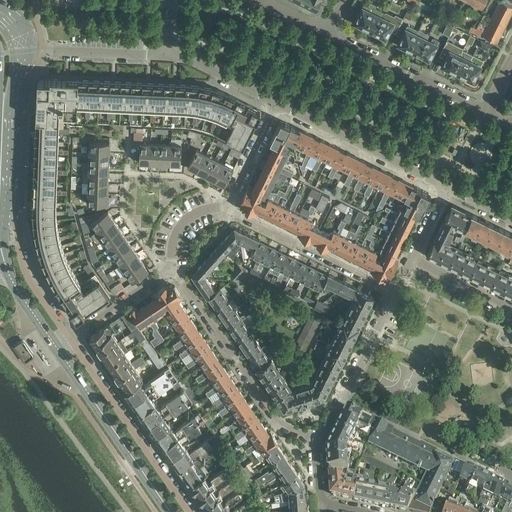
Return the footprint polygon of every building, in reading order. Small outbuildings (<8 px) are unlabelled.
[(296,0),(316,9),(320,0),(296,0)] [(464,0),(465,0),(482,9),(486,0),(464,0)] [(511,6),(500,1),(492,18),(505,25),(511,11),(511,6)] [(354,23),(358,25),(359,26),(362,28),(363,27),(364,28),(372,12),(376,5),(370,3),(369,6),(363,3),(354,23)] [(410,5),(408,8),(404,16),(410,19),(414,11),(413,11),(415,7),(410,5)] [(372,12),(365,28),(365,30),(369,31),(370,31),(375,33),(383,15),(385,13),(374,8),(372,12)] [(383,15),(375,33),(376,33),(376,35),(379,37),(381,36),(386,38),(389,30),(396,33),(403,18),(396,15),(395,17),(385,12),(385,13),(383,15)] [(505,25),(492,18),(483,36),(496,43),(505,25)] [(448,24),(446,27),(445,27),(442,33),(448,36),(451,30),(453,26),(448,24)] [(407,25),(398,44),(402,46),(402,48),(406,50),(407,49),(408,49),(416,34),(418,30),(412,27),(407,25)] [(416,34),(408,49),(409,50),(409,51),(413,53),(414,52),(419,54),(429,34),(418,29),(418,30),(416,34)] [(429,34),(419,54),(419,55),(419,56),(423,58),(424,57),(429,60),(439,40),(433,38),(432,41),(426,39),(429,34)] [(474,37),(470,35),(466,42),(471,45),(474,37)] [(446,68),(446,69),(450,71),(451,70),(452,71),(461,53),(463,48),(447,40),(439,55),(445,57),(441,65),(446,68)] [(480,40),(478,45),(488,50),(491,45),(480,40)] [(461,53),(452,71),(456,73),(456,75),(460,76),(461,75),(462,76),(470,60),(473,55),(462,50),(461,53)] [(470,60),(462,76),(463,76),(463,78),(467,80),(468,79),(473,81),(482,62),(483,60),(473,55),(470,60)] [(36,108),(35,119),(59,120),(81,122),(103,123),(157,125),(184,126),(193,127),(201,129),(210,132),(218,135),(219,136),(243,147),(249,136),(253,128),(259,116),(261,111),(257,109),(257,108),(247,103),(237,98),(225,93),(213,89),(200,86),(186,85),(78,80),(66,79),(45,78),(42,78),(41,78),(38,81),(37,82),(37,85),(36,108)] [(59,129),(59,120),(35,119),(32,200),(32,212),(33,222),(34,232),(36,242),(39,252),(42,261),(46,270),(51,280),(56,288),(61,297),(62,298),(67,305),(73,314),(76,319),(81,316),(110,296),(95,273),(81,283),(76,276),(71,268),(68,261),(64,253),(61,245),(59,236),(58,228),(57,220),(56,211),(56,203),(56,194),(56,190),(57,174),(57,170),(58,153),(58,149),(59,133),(59,129)] [(279,123),(274,134),(283,139),(290,125),(283,121),(279,123)] [(300,129),(290,125),(283,139),(287,141),(288,140),(293,143),(300,129)] [(139,163),(150,163),(150,144),(142,143),(143,128),(131,127),(130,132),(134,132),(133,146),(140,146),(139,163)] [(293,144),(297,146),(296,148),(300,150),(308,134),(300,129),(293,143),(294,143),(293,144)] [(287,141),(283,139),(274,134),(270,142),(285,150),(289,143),(287,142),(287,141)] [(300,150),(301,150),(302,148),(308,151),(309,152),(317,138),(308,134),(300,150)] [(308,151),(303,162),(302,163),(303,163),(302,165),(299,164),(300,168),(304,169),(312,153),(318,156),(325,142),(317,138),(309,152),(308,151)] [(89,142),(89,152),(109,153),(109,142),(89,142)] [(274,145),(271,152),(287,160),(288,158),(286,157),(288,153),(294,156),(293,152),(289,150),(288,152),(285,151),(285,150),(270,142),(274,145)] [(322,158),(327,161),(334,146),(325,142),(318,156),(312,167),(316,169),(322,158)] [(161,144),(150,144),(150,163),(160,164),(161,144)] [(160,164),(170,164),(171,144),(161,144),(160,164)] [(181,145),(171,144),(170,164),(181,165),(181,145)] [(338,166),(336,165),(343,151),(334,146),(327,161),(334,164),(328,175),(332,177),(338,166)] [(238,158),(242,152),(232,147),(229,153),(238,158)] [(197,171),(206,154),(196,149),(187,167),(197,171)] [(338,166),(344,169),(351,155),(343,151),(336,165),(338,166)] [(108,163),(109,153),(89,152),(89,162),(108,163)] [(271,152),(267,160),(281,167),(284,161),(286,162),(287,160),(271,152)] [(206,176),(215,158),(206,154),(197,171),(206,176)] [(344,169),(350,172),(352,173),(359,159),(351,155),(344,169)] [(215,181),(224,163),(215,158),(206,176),(215,181)] [(360,177),(362,178),(369,163),(359,159),(352,173),(350,172),(344,183),(348,185),(354,174),(360,177)] [(267,160),(262,169),(284,180),(287,174),(291,176),(292,173),(281,167),(267,160)] [(89,162),(88,172),(108,173),(108,163),(89,162)] [(215,181),(224,186),(233,168),(224,163),(215,181)] [(364,179),(370,182),(377,167),(369,163),(362,178),(360,177),(354,188),(358,190),(364,179)] [(379,186),(386,172),(377,167),(370,182),(364,193),(368,195),(374,184),(379,186)] [(282,184),(284,180),(262,169),(259,176),(273,184),(275,180),(282,184)] [(108,184),(108,173),(88,172),(88,183),(108,184)] [(390,192),(388,190),(395,176),(386,172),(379,186),(386,190),(376,209),(382,207),(390,192)] [(267,193),(268,194),(269,192),(273,184),(259,176),(253,187),(267,193)] [(404,197),(405,198),(411,185),(395,176),(388,190),(390,192),(396,195),(395,197),(397,198),(398,196),(404,199),(404,197)] [(88,183),(88,193),(107,194),(108,184),(88,183)] [(272,200),(265,214),(274,219),(281,204),(277,202),(278,200),(280,195),(287,198),(293,186),(294,185),(290,183),(287,187),(285,192),(279,189),(277,193),(276,193),(269,192),(268,194),(269,194),(275,195),(272,200)] [(411,200),(410,202),(424,208),(429,197),(428,193),(411,185),(405,198),(411,200)] [(260,200),(262,196),(264,197),(267,193),(253,187),(253,188),(248,186),(245,193),(260,200)] [(334,190),(331,194),(335,196),(340,199),(343,193),(340,192),(341,189),(336,186),(334,190)] [(312,188),(308,195),(317,199),(318,199),(321,193),(320,192),(312,188)] [(107,204),(107,194),(88,193),(87,204),(107,204)] [(258,211),(262,202),(260,200),(245,193),(241,202),(245,204),(243,207),(242,209),(253,214),(255,211),(257,212),(258,211)] [(322,194),(316,207),(323,211),(329,197),(322,194)] [(282,223),(291,227),(298,213),(293,210),(299,199),(295,197),(289,208),(282,223)] [(265,214),(272,200),(268,198),(265,203),(262,202),(258,211),(265,214)] [(283,200),(281,204),(274,219),(282,223),(289,208),(283,205),(285,201),(283,200)] [(420,216),(424,208),(410,202),(410,203),(408,202),(406,206),(404,205),(402,205),(398,204),(395,205),(400,208),(401,207),(420,216)] [(335,205),(334,206),(346,212),(349,206),(342,203),(335,205)] [(463,230),(464,229),(471,214),(452,204),(444,221),(451,224),(463,230)] [(291,227),(301,232),(308,217),(307,217),(309,213),(311,214),(313,211),(309,209),(302,206),(298,213),(291,227)] [(396,211),(396,213),(412,221),(415,215),(420,217),(420,216),(401,207),(400,208),(398,212),(396,211)] [(114,220),(108,211),(91,222),(97,231),(114,220)] [(349,230),(346,236),(339,251),(349,255),(356,241),(363,226),(361,225),(365,215),(358,211),(357,214),(354,219),(353,221),(359,224),(355,232),(349,230)] [(347,213),(344,220),(348,223),(352,215),(347,213)] [(396,216),(394,222),(408,229),(412,221),(396,213),(394,215),(396,216)] [(504,230),(471,214),(464,229),(473,233),(471,237),(476,239),(477,237),(485,241),(484,243),(487,245),(489,241),(497,245),(504,230)] [(389,231),(403,239),(408,229),(394,222),(382,216),(380,220),(392,226),(389,231)] [(329,234),(318,229),(311,225),(312,223),(310,222),(312,219),(308,217),(301,232),(300,233),(303,234),(301,238),(310,242),(311,240),(316,243),(318,243),(316,246),(325,250),(327,246),(329,247),(330,246),(337,232),(334,230),(332,233),(330,232),(329,234)] [(119,228),(114,220),(97,231),(91,235),(95,240),(101,236),(103,239),(119,228)] [(444,221),(435,239),(442,242),(444,239),(447,240),(448,240),(453,231),(452,230),(449,228),(451,224),(444,221)] [(375,244),(380,249),(381,247),(376,242),(375,241),(377,238),(371,235),(376,225),(372,223),(365,237),(372,240),(369,245),(371,246),(370,248),(364,245),(357,259),(365,264),(373,249),(375,244)] [(330,246),(339,251),(346,236),(340,233),(344,226),(339,224),(338,227),(340,228),(338,232),(337,232),(330,246)] [(119,228),(103,239),(109,248),(125,237),(119,228)] [(234,228),(224,239),(231,246),(230,247),(233,250),(232,251),(234,252),(235,252),(240,247),(239,246),(240,245),(240,242),(239,241),(243,232),(234,228)] [(387,236),(385,239),(400,246),(403,239),(389,231),(381,228),(379,232),(387,236)] [(511,234),(504,230),(497,245),(505,249),(503,253),(509,255),(509,253),(511,254),(511,234)] [(243,232),(239,241),(254,249),(258,239),(243,232)] [(109,248),(115,256),(131,245),(125,237),(109,248)] [(224,239),(213,251),(220,258),(226,251),(231,256),(234,252),(232,251),(233,250),(230,247),(231,246),(224,239)] [(254,249),(251,254),(257,257),(254,262),(255,262),(258,264),(260,259),(261,259),(268,246),(258,241),(259,240),(258,239),(254,249)] [(381,247),(396,254),(400,246),(385,239),(381,247)] [(427,255),(448,265),(456,249),(442,242),(435,239),(427,255)] [(356,241),(349,255),(351,256),(357,259),(364,245),(366,241),(364,240),(362,244),(356,241)] [(115,256),(120,265),(137,254),(131,245),(115,256)] [(94,246),(88,248),(92,262),(98,260),(94,246)] [(278,251),(268,246),(261,259),(271,264),(278,251)] [(377,251),(374,257),(378,259),(395,267),(397,263),(392,261),(396,254),(381,247),(380,249),(377,251)] [(488,254),(494,257),(498,250),(492,247),(488,254)] [(374,257),(377,251),(373,249),(365,264),(373,268),(378,259),(374,257)] [(448,265),(469,276),(477,260),(456,249),(448,265)] [(202,264),(209,270),(220,258),(213,251),(202,264)] [(271,264),(281,269),(288,255),(287,255),(278,251),(271,264)] [(137,254),(120,265),(126,273),(143,262),(137,254)] [(291,274),(298,260),(288,255),(281,269),(276,280),(280,282),(285,271),(291,274)] [(391,276),(395,267),(378,259),(373,268),(370,273),(383,279),(384,277),(385,277),(386,274),(391,276)] [(291,274),(301,279),(308,265),(298,260),(291,274)] [(477,260),(469,276),(490,286),(498,270),(477,260)] [(148,271),(143,262),(126,273),(132,282),(148,271)] [(204,276),(209,270),(202,264),(192,275),(197,283),(205,278),(204,276)] [(238,265),(234,270),(229,275),(236,281),(245,271),(238,265)] [(308,265),(301,279),(307,282),(305,286),(309,288),(311,284),(318,270),(308,265)] [(252,267),(250,272),(258,276),(260,271),(252,267)] [(328,276),(327,275),(318,270),(311,284),(321,290),(324,283),(328,276)] [(490,286),(511,297),(511,296),(511,276),(498,270),(490,286)] [(324,283),(321,288),(328,292),(331,287),(338,290),(343,281),(328,274),(327,275),(328,276),(324,283)] [(272,277),(270,282),(278,286),(280,282),(276,280),(272,277)] [(215,292),(215,291),(205,278),(197,283),(207,297),(208,297),(215,292)] [(354,297),(358,289),(343,281),(338,290),(347,295),(348,294),(354,297)] [(166,285),(160,289),(169,303),(168,304),(170,306),(178,300),(179,300),(177,298),(181,295),(174,286),(173,287),(172,286),(169,289),(166,285)] [(286,285),(284,289),(289,292),(298,296),(300,292),(292,287),(286,285)] [(243,293),(238,286),(234,289),(239,296),(243,293)] [(214,305),(229,295),(228,293),(225,295),(220,288),(215,291),(215,292),(208,297),(214,305)] [(157,297),(155,299),(163,310),(166,308),(164,306),(168,304),(169,303),(160,289),(154,293),(157,297)] [(374,297),(358,289),(354,297),(370,305),(374,297)] [(231,297),(229,295),(214,305),(221,316),(233,308),(227,299),(231,297)] [(370,305),(354,297),(351,303),(360,307),(359,309),(366,313),(370,305)] [(163,310),(155,299),(148,304),(157,317),(163,313),(162,311),(163,310)] [(164,320),(163,324),(167,325),(167,324),(170,322),(169,320),(171,319),(176,315),(175,313),(183,307),(180,304),(178,300),(170,306),(172,309),(166,312),(169,317),(164,320)] [(325,314),(329,306),(317,300),(313,308),(325,314)] [(359,327),(366,313),(359,309),(360,307),(351,303),(343,319),(359,327)] [(148,304),(140,309),(149,322),(150,322),(154,329),(153,330),(153,333),(155,336),(150,340),(154,346),(164,339),(163,338),(156,329),(158,327),(153,320),(157,317),(148,304)] [(137,309),(135,306),(130,310),(142,328),(149,322),(140,309),(139,309),(137,309)] [(176,315),(171,319),(175,325),(188,316),(183,307),(175,313),(176,315)] [(245,317),(243,315),(239,317),(233,308),(221,316),(229,328),(241,319),(245,317)] [(138,327),(127,312),(121,316),(132,331),(138,327)] [(175,325),(171,327),(172,329),(176,327),(180,332),(193,323),(190,318),(188,316),(175,325)] [(264,324),(259,317),(255,320),(260,327),(264,324)] [(295,345),(305,351),(319,322),(309,317),(295,345)] [(229,328),(236,338),(252,328),(250,326),(247,328),(241,319),(229,328)] [(351,343),(359,327),(343,319),(336,333),(345,338),(344,340),(351,343)] [(184,338),(173,345),(176,348),(186,341),(199,332),(193,323),(180,332),(182,335),(184,338)] [(105,363),(107,363),(108,364),(125,352),(107,326),(89,337),(104,358),(103,360),(105,363)] [(132,331),(127,335),(129,337),(132,339),(136,336),(141,342),(146,338),(138,327),(132,331)] [(252,328),(236,338),(243,348),(255,340),(249,332),(253,329),(252,328)] [(190,347),(179,354),(181,356),(205,340),(201,334),(199,332),(186,341),(187,343),(190,347)] [(336,333),(328,349),(344,357),(351,343),(344,340),(345,338),(336,333)] [(146,338),(141,342),(151,357),(157,354),(146,338)] [(274,348),(278,345),(273,338),(269,340),(274,348)] [(316,338),(312,346),(316,348),(320,340),(316,338)] [(205,340),(181,356),(182,358),(186,355),(192,351),(196,356),(210,347),(205,340)] [(261,349),(255,340),(243,348),(250,359),(266,348),(264,346),(261,349)] [(22,341),(21,341),(14,346),(25,361),(32,357),(32,356),(33,356),(33,355),(33,354),(32,354),(24,342),(24,341),(23,341),(22,341)] [(190,360),(186,363),(186,364),(187,365),(188,367),(199,360),(202,364),(215,355),(210,347),(196,356),(190,360)] [(250,359),(257,369),(269,361),(264,353),(267,350),(266,348),(250,359)] [(311,348),(306,356),(312,359),(316,351),(311,348)] [(328,349),(321,364),(330,368),(329,370),(336,373),(344,357),(328,349)] [(132,362),(125,352),(108,364),(108,365),(107,366),(110,370),(111,370),(126,390),(141,380),(143,378),(136,367),(145,361),(141,355),(132,362)] [(159,368),(164,365),(160,358),(157,354),(151,357),(159,368)] [(206,371),(196,378),(197,380),(221,363),(215,355),(202,364),(206,371)] [(272,378),(280,372),(271,359),(269,361),(257,369),(256,370),(266,385),(273,380),(272,378)] [(305,360),(299,372),(303,374),(309,362),(305,360)] [(169,366),(173,373),(177,370),(172,362),(168,365),(169,366)] [(221,363),(197,380),(198,382),(209,375),(211,377),(213,381),(226,372),(221,363)] [(329,388),(336,373),(329,370),(330,368),(321,364),(313,380),(329,388)] [(126,391),(125,392),(128,397),(130,397),(133,401),(173,373),(169,366),(143,384),(141,380),(126,390),(126,391)] [(177,370),(173,373),(177,379),(178,381),(183,378),(177,370)] [(212,388),(206,392),(208,396),(209,396),(210,395),(219,389),(218,389),(232,379),(226,372),(213,381),(216,385),(212,388)] [(290,387),(280,372),(272,378),(273,380),(266,385),(275,397),(290,387)] [(173,373),(133,401),(136,405),(135,407),(138,411),(140,411),(140,412),(155,401),(152,397),(171,384),(175,389),(180,385),(177,379),(173,373)] [(178,381),(184,389),(188,386),(183,378),(178,381)] [(213,402),(212,402),(213,404),(237,388),(237,387),(232,379),(218,389),(219,389),(221,392),(223,395),(213,401),(213,402)] [(325,395),(329,388),(313,380),(311,382),(291,389),(290,387),(275,397),(284,411),(325,398),(325,395)] [(189,397),(194,394),(189,386),(184,389),(189,397)] [(237,388),(213,404),(215,406),(219,403),(225,399),(229,404),(242,395),(237,388)] [(141,412),(140,414),(143,419),(145,418),(148,423),(188,395),(184,389),(159,406),(155,401),(140,412),(141,412)] [(194,394),(189,397),(194,404),(199,401),(194,394)] [(188,395),(148,423),(151,428),(150,429),(154,434),(156,434),(170,424),(167,419),(192,401),(188,395)] [(247,402),(242,395),(229,404),(218,411),(221,415),(231,408),(234,411),(247,402)] [(234,422),(228,426),(230,428),(253,411),(247,402),(234,411),(235,413),(239,419),(234,422)] [(210,417),(205,408),(199,412),(203,418),(205,421),(210,417)] [(342,418),(367,430),(369,426),(373,420),(350,409),(346,410),(342,418)] [(156,435),(155,436),(158,441),(161,441),(163,445),(203,418),(199,412),(199,411),(174,428),(170,424),(156,434),(156,435)] [(253,411),(230,428),(231,430),(241,423),(244,427),(245,428),(258,419),(258,418),(253,411)] [(210,417),(205,421),(210,428),(215,424),(210,417)] [(203,418),(163,445),(167,450),(166,452),(169,456),(171,456),(186,446),(182,441),(194,433),(195,434),(201,429),(198,426),(205,421),(203,418)] [(327,449),(328,468),(347,472),(348,465),(350,466),(352,463),(347,461),(351,453),(359,457),(363,449),(352,444),(352,445),(350,444),(355,432),(358,434),(357,435),(367,440),(371,432),(367,431),(367,430),(342,418),(327,449)] [(245,428),(235,435),(237,439),(248,432),(249,434),(263,425),(258,419),(245,428)] [(367,430),(367,431),(371,432),(373,433),(379,423),(373,420),(369,426),(367,430)] [(379,423),(373,433),(368,444),(426,472),(435,454),(436,451),(421,443),(420,444),(392,431),(393,430),(379,423)] [(255,443),(245,450),(246,452),(263,440),(261,438),(268,433),(263,425),(249,434),(250,435),(251,437),(254,442),(255,443)] [(197,438),(186,446),(171,456),(172,457),(171,459),(174,463),(176,463),(179,467),(217,440),(213,433),(200,443),(197,438)] [(263,440),(246,452),(247,454),(252,450),(258,447),(262,453),(276,444),(278,442),(271,433),(269,434),(268,433),(261,438),(263,440)] [(217,440),(179,467),(186,478),(185,480),(188,484),(190,484),(204,474),(205,473),(199,465),(203,462),(201,459),(221,445),(217,440)] [(271,462),(283,454),(276,444),(262,453),(252,460),(254,464),(266,455),(271,462)] [(258,485),(266,480),(277,472),(290,463),(283,454),(271,462),(275,468),(268,472),(267,471),(254,479),(258,485)] [(454,460),(453,463),(435,454),(426,472),(422,480),(440,489),(449,472),(461,478),(467,466),(454,460)] [(398,474),(399,473),(362,455),(360,460),(370,465),(373,467),(393,476),(396,478),(398,474)] [(290,463),(277,472),(266,480),(268,483),(280,475),(284,482),(297,473),(290,463)] [(367,483),(363,501),(372,503),(376,485),(372,485),(374,473),(372,472),(373,467),(370,465),(369,472),(368,472),(367,483)] [(204,474),(190,484),(191,485),(191,487),(193,490),(195,490),(198,495),(212,485),(214,483),(231,472),(228,466),(225,468),(225,467),(211,478),(212,479),(211,480),(206,473),(205,473),(204,474)] [(467,466),(461,478),(459,481),(466,484),(462,492),(467,494),(478,472),(467,466)] [(330,492),(333,494),(342,497),(347,472),(328,468),(330,492)] [(354,473),(347,472),(342,497),(353,499),(358,477),(360,470),(356,469),(354,473)] [(353,499),(363,501),(367,483),(368,472),(364,471),(363,478),(358,477),(353,499)] [(466,497),(471,500),(477,489),(483,492),(490,478),(478,472),(467,494),(466,497)] [(283,483),(288,491),(305,486),(305,485),(297,473),(284,482),(283,483)] [(212,485),(198,495),(199,496),(198,497),(200,500),(202,500),(205,505),(228,489),(236,483),(233,478),(229,480),(225,476),(214,483),(212,485)] [(372,503),(383,505),(396,478),(393,476),(390,481),(389,481),(387,484),(377,482),(376,486),(376,485),(372,503)] [(393,485),(383,505),(394,508),(409,479),(404,476),(400,483),(402,483),(399,488),(393,485)] [(480,499),(478,503),(482,505),(485,507),(486,507),(488,503),(485,501),(487,497),(490,499),(492,500),(493,498),(499,501),(499,500),(500,500),(507,486),(490,478),(483,492),(480,499)] [(409,479),(394,508),(407,511),(414,495),(409,492),(409,491),(414,482),(409,479)] [(422,480),(414,495),(407,511),(412,511),(429,511),(430,510),(440,489),(422,480)] [(288,491),(274,494),(276,502),(290,499),(305,498),(305,491),(305,486),(288,491)] [(506,511),(511,501),(511,488),(507,486),(500,500),(506,503),(502,511),(506,511)] [(231,494),(228,489),(205,505),(206,506),(205,508),(207,511),(209,511),(217,511),(226,506),(244,494),(240,488),(231,494)] [(443,511),(458,511),(466,497),(460,495),(455,505),(449,502),(443,511)] [(290,499),(276,502),(277,506),(289,504),(290,510),(306,509),(305,498),(290,499)] [(226,506),(217,511),(239,511),(251,504),(247,499),(234,508),(230,503),(226,506)] [(463,502),(458,511),(471,511),(472,511),(474,507),(468,505),(463,502)]
